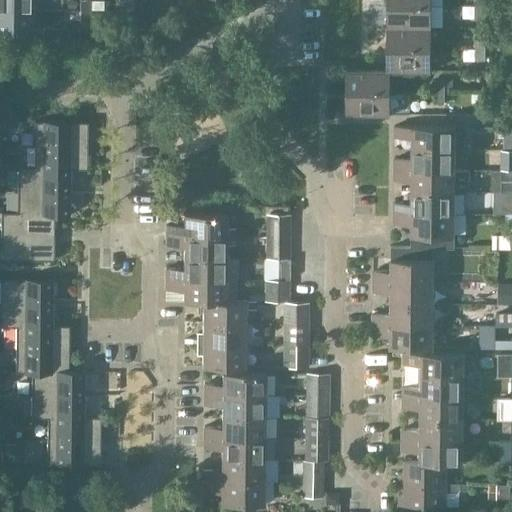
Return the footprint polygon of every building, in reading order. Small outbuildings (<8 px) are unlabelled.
[(0,0),(0,9),(33,10),(32,0),(0,0)] [(78,0),(79,10),(89,10),(88,0),(78,0)] [(430,26),(430,5),(387,4),(387,26),(430,26)] [(484,17),(484,5),(474,5),(474,17),(484,17)] [(0,31),(32,32),(33,10),(0,9),(0,31)] [(89,22),(89,10),(79,10),(78,21),(89,22)] [(430,48),(430,26),(387,26),(386,48),(430,48)] [(474,48),(484,49),(484,37),(474,37),(474,48)] [(429,71),(430,48),(386,48),(386,69),(389,69),(389,70),(429,71)] [(484,60),(484,49),(474,48),(474,60),(484,60)] [(386,69),(367,69),(346,68),(346,91),(389,91),(389,70),(389,69),(386,69)] [(444,91),(444,79),(434,79),(434,91),(444,91)] [(389,91),(346,91),(346,112),(409,113),(409,92),(389,91)] [(444,102),(444,91),(434,91),(434,102),(444,102)] [(33,145),(86,145),(86,122),(33,121),(33,145)] [(455,148),(455,126),(393,125),(393,136),(411,136),(411,147),(455,148)] [(85,168),(86,145),(33,145),(33,167),(69,168),(85,168)] [(455,169),(455,148),(411,147),(411,158),(393,158),(393,169),(470,170),(470,169),(455,169)] [(69,168),(33,167),(16,166),(16,190),(69,190),(69,168)] [(469,190),(470,170),(393,169),(393,179),(411,180),(411,190),(454,191),(455,189),(469,190)] [(472,182),(472,196),(489,196),(489,181),(472,182)] [(69,214),(69,190),(16,190),(16,212),(53,213),(53,214),(69,214)] [(454,212),(454,191),(411,190),(411,201),(393,201),(393,212),(454,212)] [(53,213),(16,212),(0,211),(0,235),(52,236),(53,214),(53,213)] [(454,235),(454,212),(393,212),(393,223),(411,223),(411,235),(428,235),(427,247),(391,245),(390,258),(390,270),(372,269),(372,281),(434,281),(434,248),(454,248),(454,235)] [(226,227),(226,214),(226,213),(182,213),(182,224),(165,224),(165,234),(226,235),(234,235),(234,227),(226,227)] [(288,236),(289,214),(269,214),(268,236),(288,236)] [(234,235),(226,235),(165,234),(165,246),(182,246),(182,256),(226,257),(226,244),(234,244),(234,235)] [(0,259),(52,260),(52,236),(0,235),(0,259)] [(288,258),(288,236),(268,236),(268,258),(288,258)] [(226,278),(226,257),(182,256),(182,267),(164,267),(164,278),(226,278)] [(0,301),(52,302),(52,279),(0,278),(0,301)] [(225,300),(226,278),(164,278),(164,289),(181,289),(181,300),(196,300),(225,300)] [(287,301),(288,280),(268,279),(267,301),(287,301)] [(434,303),(434,281),(372,281),(372,292),(390,292),(390,302),(434,303)] [(201,321),(245,322),(245,308),(255,308),(255,300),(225,300),(196,300),(196,311),(201,311),(201,321)] [(51,325),(52,302),(0,301),(0,325),(15,326),(15,325),(51,325)] [(307,322),(307,302),(286,302),(286,322),(307,322)] [(433,324),(434,303),(390,302),(390,313),(372,313),(372,324),(433,324)] [(245,344),(245,322),(201,321),(201,332),(196,332),(196,343),(245,344)] [(307,322),(286,322),(285,322),(285,345),(307,345),(307,322)] [(433,347),(433,324),(372,324),(372,335),(390,335),(389,346),(433,347)] [(15,348),(67,348),(67,325),(51,325),(15,325),(15,326),(15,348)] [(245,366),(245,344),(196,343),(196,354),(201,355),(201,366),(245,366)] [(307,345),(285,345),(285,367),(307,367),(307,345)] [(67,371),(67,348),(15,348),(15,372),(31,372),(31,371),(67,371)] [(464,375),(464,353),(403,352),(403,364),(420,364),(420,375),(464,375)] [(83,371),(79,371),(67,371),(31,371),(31,372),(31,394),(83,394),(83,371)] [(264,394),(264,372),(221,372),(220,383),(203,383),(203,394),(264,394)] [(327,395),(328,374),(308,373),(307,395),(327,395)] [(463,396),(464,375),(420,375),(420,385),(402,385),(402,395),(463,396)] [(83,416),(83,394),(31,394),(30,417),(46,417),(83,417),(83,416)] [(264,416),(264,394),(203,394),(203,404),(220,404),(220,416),(264,416)] [(327,417),(327,395),(307,395),(307,416),(327,417)] [(463,418),(463,396),(402,395),(402,407),(420,407),(420,418),(463,418)] [(1,416),(11,416),(11,405),(1,405),(1,416)] [(11,428),(11,416),(1,416),(1,428),(11,428)] [(46,440),(98,440),(99,416),(83,416),(83,417),(46,417),(46,440)] [(264,438),(264,416),(220,416),(220,426),(202,426),(202,437),(264,438)] [(327,439),(327,417),(307,416),(307,438),(327,439)] [(463,440),(463,418),(420,418),(419,428),(401,428),(401,439),(463,440)] [(263,459),(264,438),(202,437),(202,447),(219,448),(219,459),(263,459)] [(326,460),(327,439),(307,438),(306,460),(322,460),(326,460)] [(462,462),(463,440),(401,439),(401,450),(419,450),(419,460),(419,461),(446,461),(462,462)] [(98,463),(98,440),(46,440),(46,463),(98,463)] [(23,457),(23,453),(23,442),(15,442),(15,443),(5,443),(5,455),(15,455),(15,457),(23,457)] [(263,481),(263,459),(219,459),(219,469),(202,469),(201,480),(263,481)] [(322,460),(306,460),(302,460),(302,482),(322,482),(322,460)] [(419,461),(419,460),(403,460),(403,472),(398,472),(398,483),(403,483),(446,483),(446,461),(419,461)] [(263,503),(263,481),(201,480),(201,491),(219,491),(219,502),(263,503)] [(321,496),(322,482),(302,482),(301,496),(321,496)] [(397,494),(397,504),(445,505),(445,491),(458,492),(458,483),(446,483),(403,483),(402,494),(397,494)]
